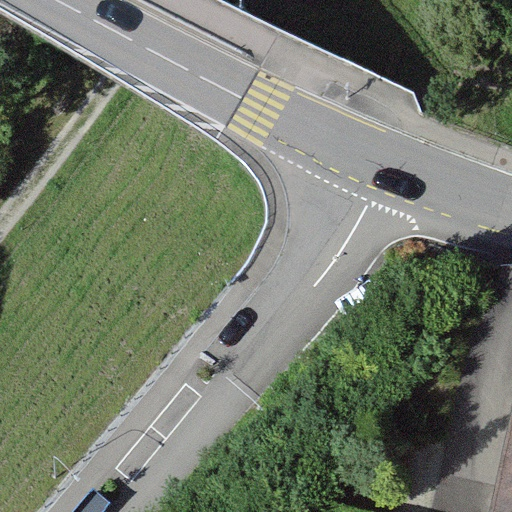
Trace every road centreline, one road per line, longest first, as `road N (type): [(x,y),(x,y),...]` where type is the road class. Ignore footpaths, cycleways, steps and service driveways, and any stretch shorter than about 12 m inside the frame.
road 1 (unclassified): [(388,167),(346,247),(126,511)]
road 2 (secondary): [(56,0),(388,167)]
road 3 (track): [(0,226),(176,0)]
road 4 (secondary): [(388,167),(511,207)]
